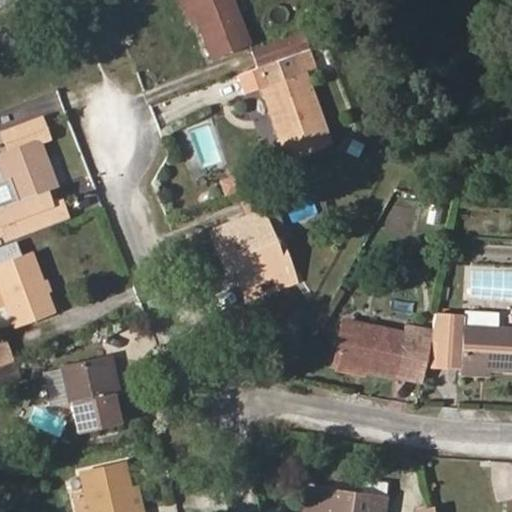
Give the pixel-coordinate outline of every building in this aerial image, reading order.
[(197,19),(189,0),(178,0),(188,23),(197,19)] [(250,42),(233,0),(189,0),(197,19),(211,57),(250,42)] [(260,67),(309,49),(302,31),(251,50),(258,68),(260,67)] [(331,144),(305,71),(315,67),(309,49),(260,67),(267,85),(262,87),(287,159),(331,144)] [(56,186),(39,141),(49,138),(42,119),(4,133),(11,150),(0,153),(0,158),(8,180),(16,200),(0,206),(0,233),(3,232),(6,241),(67,218),(61,200),(50,204),(40,208),(35,194),(45,190),(56,186)] [(0,206),(16,200),(8,180),(0,183),(0,206)] [(301,194),(296,181),(275,189),(280,202),(301,194)] [(50,204),(45,190),(35,194),(40,208),(50,204)] [(296,281),(283,248),(278,250),(263,212),(273,208),(267,192),(242,201),(247,215),(213,228),(220,247),(226,244),(231,256),(247,300),(296,281)] [(14,240),(0,244),(0,258),(18,252),(14,240)] [(231,256),(226,244),(220,247),(225,258),(231,256)] [(52,310),(31,253),(0,264),(0,288),(14,325),(52,310)] [(486,327),(487,312),(461,311),(461,316),(460,326),(486,327)] [(511,369),(511,328),(486,327),(460,326),(461,316),(434,314),(431,330),(424,365),(460,367),(490,369),(511,369)] [(424,365),(431,330),(407,325),(406,332),(343,320),(334,363),(337,363),(364,368),(421,381),(424,365)] [(0,366),(13,362),(5,343),(0,344),(0,366)] [(120,422),(114,397),(109,398),(104,377),(115,375),(110,355),(60,366),(76,432),(120,422)] [(363,374),(364,368),(337,363),(336,369),(363,374)] [(0,384),(18,378),(13,364),(0,368),(0,384)] [(490,375),(490,369),(460,367),(460,374),(490,375)] [(120,395),(115,375),(104,377),(109,398),(114,397),(120,395)] [(0,466),(13,463),(9,444),(0,446),(0,466)] [(143,511),(142,509),(135,511),(130,487),(124,462),(80,472),(84,492),(88,511),(143,511)] [(14,492),(9,476),(0,479),(5,495),(14,492)] [(385,497),(387,482),(363,479),(361,494),(385,497)] [(142,509),(137,486),(130,487),(135,511),(142,509)] [(383,511),(385,497),(361,494),(307,487),(304,511),(383,511)] [(88,511),(84,492),(74,495),(77,511),(88,511)]
